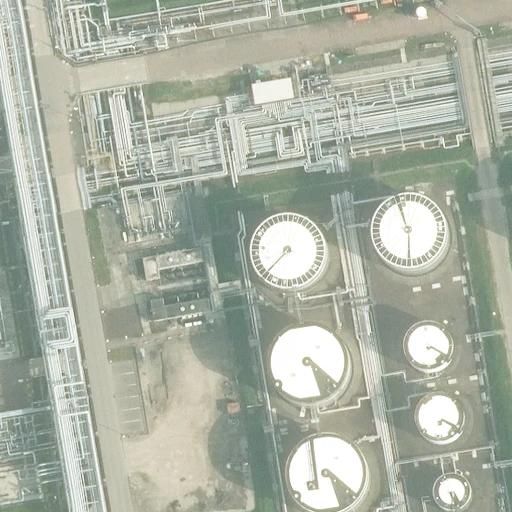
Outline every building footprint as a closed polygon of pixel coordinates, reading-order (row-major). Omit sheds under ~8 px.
[(294,81),(255,84),(256,104),(295,101),(294,81)] [(447,245),(447,244),(446,237),(444,229),(440,222),(434,216),(428,212),(421,209),(413,207),(407,207),(399,208),(393,210),(387,214),(382,218),(377,225),(374,232),(372,239),(371,246),(372,254),(375,260),(379,267),(383,272),(390,277),(396,280),(405,282),(410,282),(419,281),(425,279),(432,274),(436,271),(440,266),(444,260),(446,252),(447,245)] [(329,262),(328,254),(325,246),(321,239),(316,234),(310,229),(303,226),(295,224),(289,224),(280,225),(274,228),(269,231),(264,235),(258,242),(255,249),(253,256),(253,263),(254,271),(256,277),(261,284),(265,289),(271,294),(278,297),(286,299),(292,299),(301,298),(307,296),(314,291),(318,288),(322,283),(325,277),(328,270),(329,262)] [(147,283),(160,280),(158,271),(204,263),(201,250),(143,261),(147,283)] [(211,313),(209,301),(165,309),(163,301),(150,303),(154,323),(211,313)] [(404,359),(419,375),(441,374),(455,358),(452,335),(437,324),(419,325),(405,338),(404,359)] [(349,374),(349,373),(348,365),(346,358),(342,351),(336,345),(330,340),(323,337),(315,335),(309,335),(301,337),(294,339),(289,342),(284,346),(279,354),(276,360),(274,367),(273,374),(274,382),(277,388),(281,396),(285,401),(292,405),(298,409),(306,411),(312,411),(321,410),(327,407),(334,403),(338,399),(342,394),(346,388),(348,381),(349,374)] [(412,431),(428,447),(449,447),(464,430),(461,408),(446,396),(428,397),(413,410),(412,431)] [(369,481),(369,480),(368,472),(366,465),(362,458),(357,452),(350,447),(344,444),(335,443),(329,442),(321,444),(315,446),(309,450),(305,453),(299,461),(296,467),(294,474),(293,481),(295,489),(297,496),(301,503),(306,508),(311,511),(351,511),(354,510),(358,506),(363,501),(366,496),(368,488),(369,481)] [(472,495),(471,487),(469,483),(466,480),(463,477),(459,475),(456,473),(451,472),(447,472),(441,474),(434,478),(429,485),(428,489),(427,495),(428,499),(429,503),(433,510),(435,511),(463,511),(465,511),(470,504),(471,500),(472,495)]
